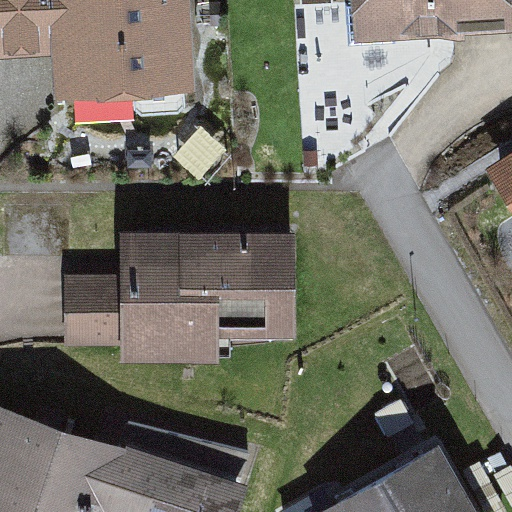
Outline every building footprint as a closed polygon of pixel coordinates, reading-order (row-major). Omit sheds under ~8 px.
[(55,103),(194,94),(187,0),(0,0),(0,59),(52,57),(55,103)] [(511,0),(351,0),(354,41),(511,31),(511,0)] [(511,207),(511,158),(490,172),(511,207)] [(297,343),(296,230),(120,231),(120,275),(65,275),(66,348),(120,348),(120,363),(220,362),(220,343),(297,343)] [(0,408),(0,511),(238,511),(247,484),(0,408)] [(302,503),(307,511),(474,511),(426,431),(302,503)]
